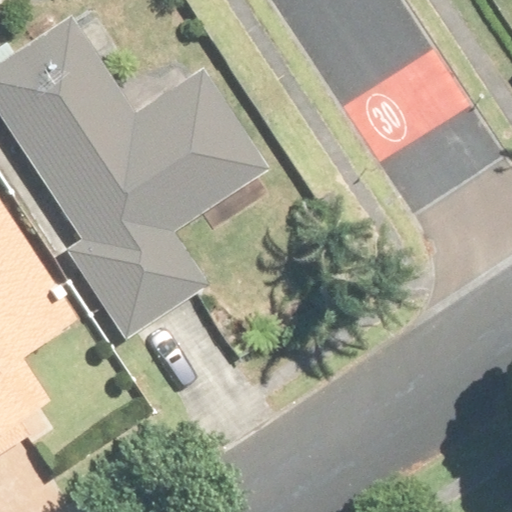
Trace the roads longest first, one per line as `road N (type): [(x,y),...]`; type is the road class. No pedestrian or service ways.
road 1 (tertiary): [(253,511),(511,342)]
road 2 (residential): [(353,0),(511,233)]
